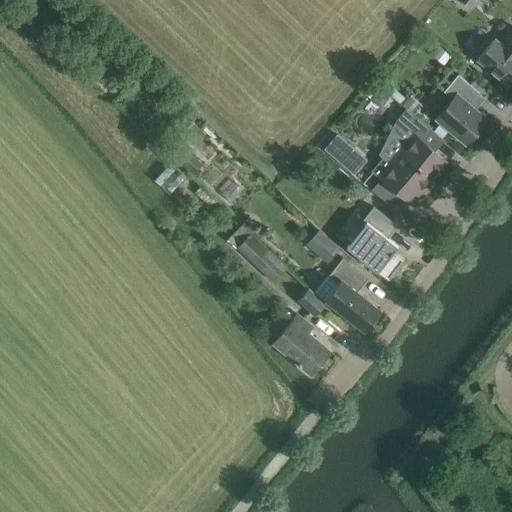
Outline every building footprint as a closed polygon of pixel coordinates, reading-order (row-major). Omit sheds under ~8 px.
[(478,58),(493,71),(509,84),(511,79),(511,28),(500,42),(495,38),(478,58)] [(436,117),(451,130),(467,143),(487,118),(470,103),(480,91),(458,73),(444,90),(453,97),(436,117)] [(370,98),(381,106),(390,95),(379,87),(370,98)] [(412,95),(403,105),(407,108),(413,114),(422,104),(412,95)] [(373,170),(400,192),(415,205),(427,191),(423,187),(431,177),(446,159),(434,149),(443,139),(427,126),(413,114),(407,108),(397,120),(411,132),(389,159),(385,156),(373,170)] [(334,132),(323,146),(353,172),(364,158),(334,132)] [(168,149),(194,173),(204,163),(177,139),(168,149)] [(196,192),(210,205),(217,198),(202,185),(196,192)] [(366,221),(347,245),(388,278),(404,258),(394,250),(398,244),(388,237),(398,224),(374,205),(363,219),(366,221)] [(250,216),(241,226),(251,235),(260,226),(250,216)] [(241,226),(229,238),(274,281),(286,269),(251,235),(241,226)] [(328,262),(340,247),(332,240),(321,231),(321,230),(318,228),(305,244),(328,262)] [(325,301),(350,318),(366,330),(382,310),(357,291),(368,277),(353,264),(342,256),(327,276),(316,291),(326,299),(325,301)] [(308,288),(298,298),(316,315),(326,305),(308,288)] [(276,343),(295,360),(311,372),(329,350),(307,331),(312,326),(299,315),(276,343)]
